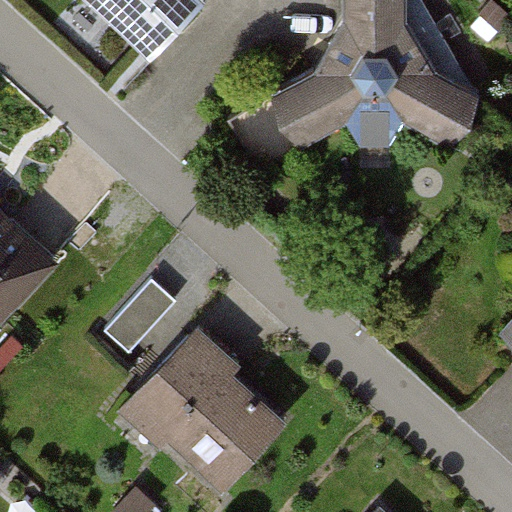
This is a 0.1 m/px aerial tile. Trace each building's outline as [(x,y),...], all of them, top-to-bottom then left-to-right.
[(118,0),(161,41),(201,0),(118,0)] [(420,0),(357,0),(358,16),(323,65),(287,94),(317,137),(400,99),(464,140),(495,97),(450,58),(420,4),(420,0)] [(0,191),(0,323),(3,326),(69,256),(0,191)] [(108,314),(128,340),(183,299),(163,273),(108,314)] [(138,346),(161,366),(198,323),(175,303),(138,346)] [(209,322),(135,403),(229,489),(303,408),(209,322)]
